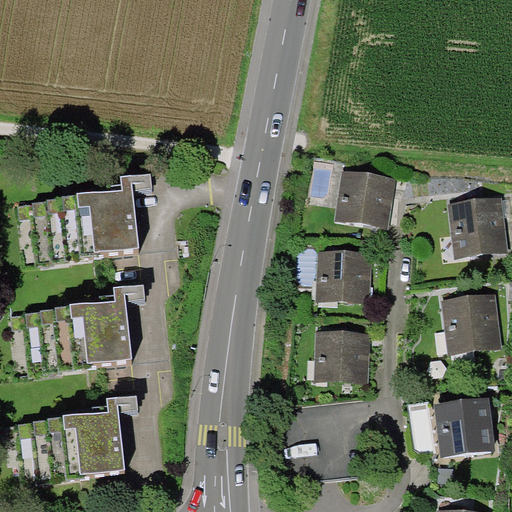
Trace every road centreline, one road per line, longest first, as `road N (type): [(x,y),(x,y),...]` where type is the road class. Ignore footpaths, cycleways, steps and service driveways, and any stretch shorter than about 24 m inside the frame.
road 1 (secondary): [(222,511),(229,370),(293,0)]
road 2 (track): [(262,156),(0,130)]
